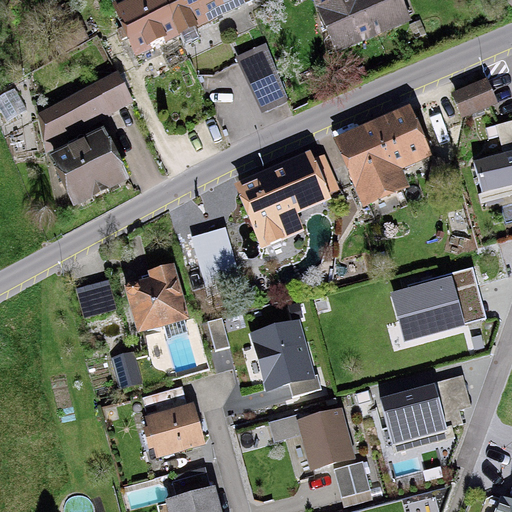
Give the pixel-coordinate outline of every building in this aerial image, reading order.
[(178,35),(161,0),(146,0),(117,14),(137,55),(178,35)] [(161,0),(178,35),(239,6),(235,0),(161,0)] [(318,0),(338,47),(404,19),(395,0),(318,0)] [(118,77),(40,118),(44,144),(129,97),(118,77)] [(485,86),(455,97),(463,116),(492,105),(485,86)] [(11,99),(0,103),(0,114),(1,117),(16,111),(11,99)] [(410,117),(340,148),(365,204),(402,188),(392,166),(425,152),(410,117)] [(101,139),(54,163),(76,204),(122,180),(101,139)] [(511,156),(477,166),(484,193),(511,185),(511,156)] [(449,164),(433,160),(427,186),(442,190),(449,164)] [(324,196),(309,162),(274,178),(273,177),(240,192),(265,247),(286,237),(278,218),(290,212),(324,196)] [(212,233),(192,239),(206,288),(239,278),(231,253),(219,256),(212,233)] [(314,253),(302,257),(301,270),(311,277),(322,272),(324,260),(314,253)] [(155,284),(129,292),(141,333),(163,326),(166,338),(187,332),(184,320),(185,320),(171,270),(153,275),(155,284)] [(107,283),(77,291),(84,318),(115,310),(107,283)] [(449,285),(395,300),(407,343),(461,328),(449,285)] [(222,319),(207,323),(215,352),(229,348),(222,319)] [(296,326),(255,337),(269,389),(289,384),(292,398),(321,390),(317,375),(310,377),(296,326)] [(131,356),(115,361),(124,393),(140,389),(131,356)] [(182,388),(142,399),(158,457),(202,445),(192,409),(188,410),(182,388)] [(435,388),(380,403),(392,446),(447,432),(435,388)] [(339,414),(301,425),(313,469),(351,458),(339,414)] [(363,463),(333,471),(341,499),(371,491),(363,463)] [(174,483),(178,502),(170,504),(171,511),(217,511),(213,493),(210,494),(205,476),(174,483)] [(502,504),(499,503),(495,511),(511,511),(511,503),(503,501),(502,504)]
